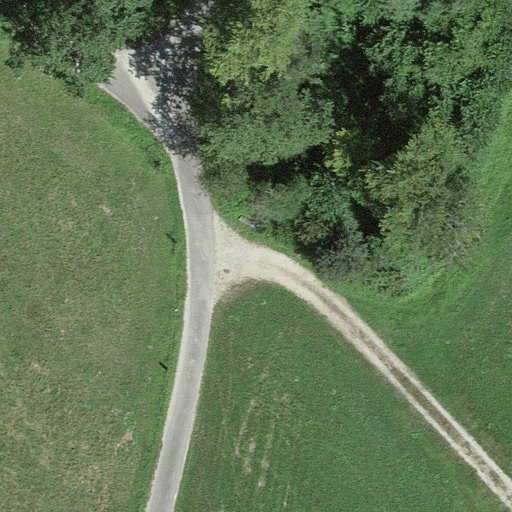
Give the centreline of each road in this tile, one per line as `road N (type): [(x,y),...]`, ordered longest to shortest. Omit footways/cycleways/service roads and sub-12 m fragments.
road 1 (track): [(152,82),(196,247),(174,427),(152,511)]
road 2 (track): [(511,499),(332,302),(269,261),(196,247)]
road 3 (track): [(0,0),(71,51),(152,82)]
